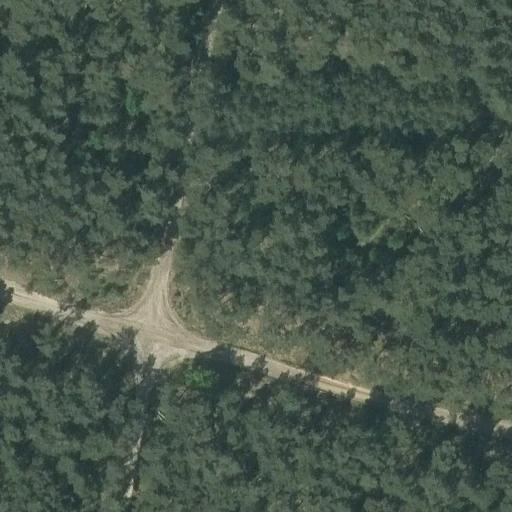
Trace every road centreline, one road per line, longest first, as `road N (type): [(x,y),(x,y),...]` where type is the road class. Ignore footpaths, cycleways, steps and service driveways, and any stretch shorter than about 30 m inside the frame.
road 1 (unknown): [(511,440),(161,340),(111,511)]
road 2 (track): [(0,302),(161,340),(219,0)]
